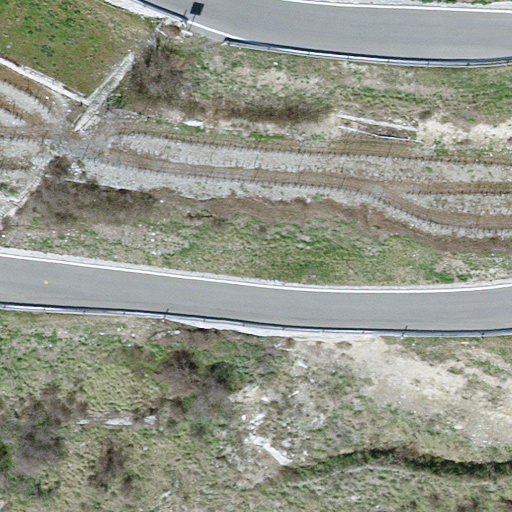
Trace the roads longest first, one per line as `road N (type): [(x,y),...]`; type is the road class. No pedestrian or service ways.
road 1 (tertiary): [(0,275),(310,306),(511,306)]
road 2 (tertiary): [(511,34),(292,26),(182,0)]
